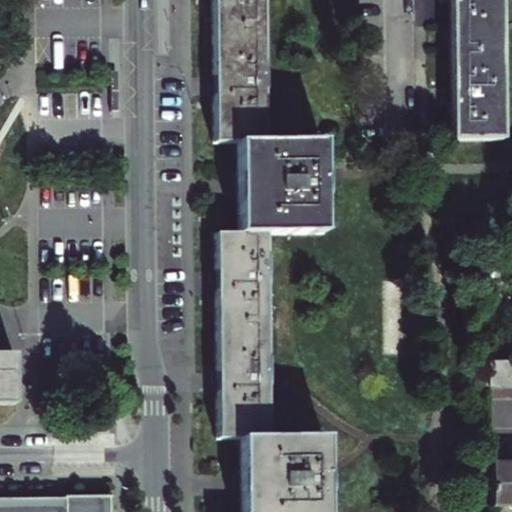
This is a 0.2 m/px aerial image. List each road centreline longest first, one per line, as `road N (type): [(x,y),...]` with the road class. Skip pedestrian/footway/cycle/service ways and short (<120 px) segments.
road 1 (residential): [(140,0),(154,458)]
road 2 (residential): [(154,458),(0,459)]
